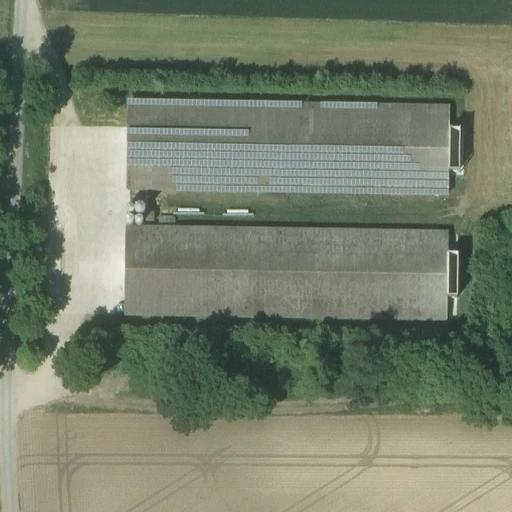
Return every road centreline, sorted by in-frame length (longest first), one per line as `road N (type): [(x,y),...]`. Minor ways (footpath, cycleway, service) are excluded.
road 1 (unclassified): [(13,511),(5,413),(23,0)]
road 2 (track): [(511,401),(270,412),(80,407),(39,398),(5,413)]
